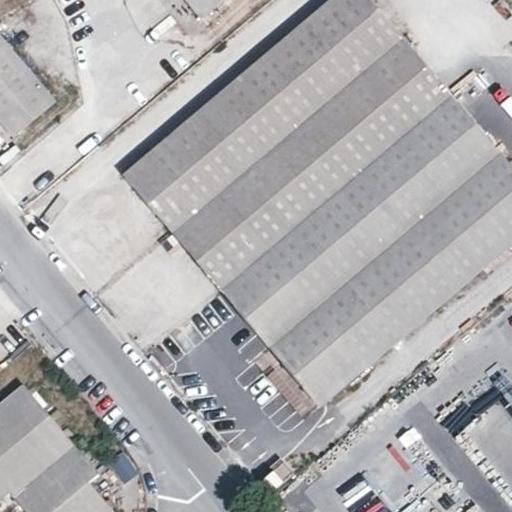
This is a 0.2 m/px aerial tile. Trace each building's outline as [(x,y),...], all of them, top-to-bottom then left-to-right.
[(450,102),(358,0),(330,0),(126,180),(221,294),(450,102)] [(212,0),(188,0),(199,12),(212,0)] [(0,35),(0,114),(21,140),(62,105),(0,35)] [(474,82),(461,67),(444,80),(458,96),(474,82)] [(474,82),(458,96),(472,112),(487,97),(474,82)] [(511,246),(511,170),(450,102),(221,294),(321,408),(511,246)] [(153,351),(147,344),(142,348),(148,355),(153,351)] [(148,355),(152,361),(157,357),(153,351),(148,355)] [(25,398),(39,413),(40,413),(45,409),(31,393),(25,398)] [(0,418),(0,504),(10,496),(22,511),(108,511),(89,489),(97,482),(40,413),(39,413),(25,398),(0,418)] [(291,445),(268,464),(285,484),(308,464),(291,445)]
